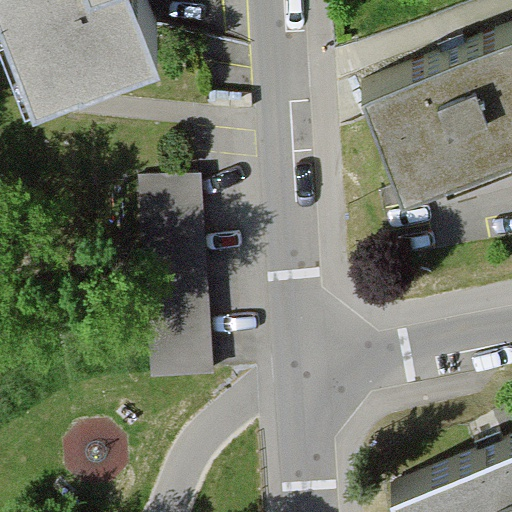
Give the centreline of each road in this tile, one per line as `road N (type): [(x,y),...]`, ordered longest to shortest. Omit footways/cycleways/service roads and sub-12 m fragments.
road 1 (residential): [(279,0),(302,374)]
road 2 (residential): [(302,374),(511,320)]
road 3 (residential): [(308,511),(302,374)]
